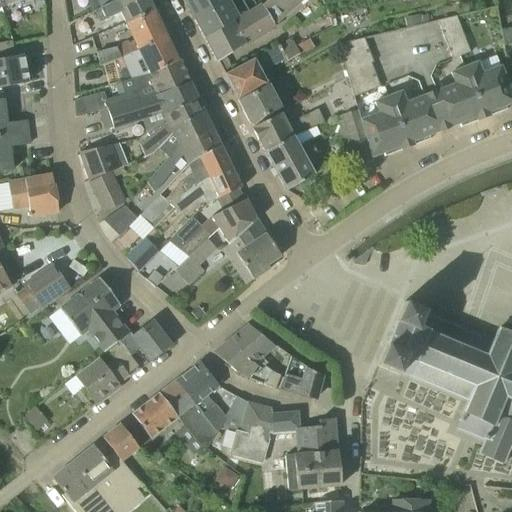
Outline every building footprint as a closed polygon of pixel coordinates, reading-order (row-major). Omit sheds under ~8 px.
[(117,0),(114,2),(108,5),(94,11),(100,23),(120,14),(125,26),(154,12),(148,0),(117,0)] [(181,0),(194,20),(227,0),(181,0)] [(227,0),(194,20),(204,39),(239,19),(249,12),(241,0),(227,0)] [(239,19),(204,39),(217,63),(245,48),(275,29),(305,0),(264,0),(260,4),(249,12),(239,19)] [(165,36),(154,12),(125,26),(133,42),(127,44),(126,43),(116,48),(117,49),(96,54),(99,66),(121,57),(165,36)] [(404,19),(406,29),(421,25),(418,16),(404,19)] [(473,54),(459,18),(440,23),(455,61),(473,54)] [(511,28),(501,30),(504,47),(511,45),(511,28)] [(121,57),(125,66),(141,59),(149,76),(178,62),(165,36),(121,57)] [(298,53),(295,46),(291,39),(279,46),(282,51),(286,60),(298,53)] [(341,46),(349,76),(356,99),(382,89),(373,65),(376,64),(366,39),(341,46)] [(0,60),(10,58),(16,57),(13,41),(0,43),(0,60)] [(261,73),(286,60),(279,46),(223,75),(237,101),(267,85),(261,73)] [(0,60),(0,88),(28,83),(22,56),(16,57),(10,58),(0,60)] [(381,115),(363,122),(374,159),(385,154),(387,158),(433,141),(431,137),(440,133),(461,125),(463,129),(509,111),(507,108),(511,105),(511,92),(498,57),(453,74),(458,86),(438,93),(408,105),(403,94),(377,104),(381,115)] [(155,97),(188,84),(179,62),(178,62),(149,76),(129,80),(137,99),(154,95),(155,97)] [(197,101),(189,83),(188,84),(155,97),(154,95),(137,99),(108,109),(107,110),(113,130),(149,119),(148,116),(160,110),(163,117),(197,101)] [(267,85),(237,101),(250,125),(281,108),(268,84),(267,85)] [(107,110),(108,109),(103,93),(74,101),(75,118),(107,110)] [(7,125),(4,101),(0,101),(0,137),(28,134),(26,122),(7,125)] [(203,113),(198,101),(197,101),(163,117),(164,120),(146,134),(149,138),(139,146),(144,158),(154,154),(160,150),(172,136),(169,130),(203,113)] [(260,142),(265,152),(305,131),(323,122),(317,109),(287,125),(281,114),(252,129),(258,143),(260,142)] [(356,167),(358,167),(373,162),(372,159),(374,159),(363,122),(359,111),(341,116),(356,167)] [(212,130),(203,113),(169,130),(172,136),(160,150),(168,158),(178,148),(212,130)] [(212,130),(178,148),(168,158),(146,183),(154,194),(174,171),(183,159),(186,166),(220,147),(212,130)] [(264,153),(285,191),(314,175),(309,166),(320,159),(305,131),(265,152),(264,153)] [(0,172),(12,171),(9,147),(29,145),(28,134),(0,137),(0,172)] [(88,180),(89,181),(118,169),(109,146),(79,153),(88,180)] [(230,169),(220,147),(186,166),(191,173),(181,181),(182,183),(177,185),(166,200),(160,195),(141,216),(154,228),(173,207),(181,194),(230,169)] [(118,169),(89,181),(103,212),(125,201),(114,178),(123,174),(121,168),(118,169)] [(173,207),(178,212),(181,214),(202,198),(206,205),(217,200),(238,190),(240,189),(230,169),(181,194),(173,207)] [(0,184),(0,211),(12,209),(12,212),(29,209),(30,218),(56,213),(50,175),(8,182),(8,183),(0,184)] [(228,246),(238,237),(256,221),(245,200),(243,201),(238,190),(217,200),(223,213),(212,219),(201,229),(192,218),(188,221),(171,239),(168,242),(188,258),(207,241),(218,230),(228,246)] [(119,237),(137,219),(125,207),(102,221),(119,237)] [(236,255),(253,281),(269,270),(266,266),(280,257),(266,236),(256,221),(238,237),(246,249),(236,255)] [(144,239),(125,258),(139,272),(158,252),(144,239)] [(203,271),(199,266),(217,250),(207,241),(188,258),(174,271),(187,286),(203,271)] [(0,291),(14,284),(0,259),(0,291)] [(24,285),(27,289),(34,298),(40,308),(67,289),(51,266),(24,285)] [(154,271),(146,280),(155,287),(162,278),(154,271)] [(99,279),(59,310),(80,337),(87,331),(104,353),(109,350),(128,334),(111,312),(119,306),(99,279)] [(511,335),(498,330),(492,342),(423,314),(424,312),(403,303),(377,367),(399,375),(400,373),(467,402),(458,421),(460,422),(456,430),(485,442),(479,455),(504,465),(511,446),(511,335)] [(197,307),(190,313),(197,321),(204,314),(197,307)] [(128,334),(109,350),(116,359),(111,362),(124,378),(137,367),(129,356),(138,348),(150,363),(171,347),(152,321),(132,337),(129,334),(128,334)] [(254,365),(264,356),(275,347),(248,325),(227,342),(254,365)] [(254,365),(227,342),(213,353),(240,376),(274,390),(280,376),(268,368),(269,367),(263,363),(261,367),(256,364),(255,366),(254,365)] [(124,378),(111,362),(105,367),(98,358),(74,376),(95,404),(119,386),(116,383),(124,378)] [(304,368),(291,359),(285,374),(278,391),(314,401),(320,376),(304,368)] [(199,363),(176,382),(216,435),(221,428),(235,431),(240,432),(247,403),(247,402),(236,397),(226,416),(209,396),(219,388),(199,363)] [(216,435),(176,382),(132,415),(151,440),(178,420),(204,452),(216,435)] [(247,402),(247,403),(240,432),(235,431),(228,455),(234,457),(263,464),(268,441),(296,439),(297,454),(286,455),(288,492),(339,487),(334,419),(310,421),(309,412),(271,415),(270,409),(247,402)] [(46,422),(35,409),(24,417),(30,424),(36,430),(46,422)] [(138,448),(120,425),(103,439),(121,462),(138,448)] [(93,446),(72,463),(112,511),(128,511),(136,505),(134,502),(146,492),(125,466),(113,476),(125,491),(115,499),(101,482),(114,473),(93,446)] [(52,479),(73,505),(84,496),(98,511),(97,511),(112,511),(72,463),(52,479)] [(214,482),(229,492),(238,478),(224,468),(214,482)] [(429,511),(430,500),(392,500),(391,511),(429,511)] [(341,511),(340,502),(314,504),(314,511),(341,511)]
